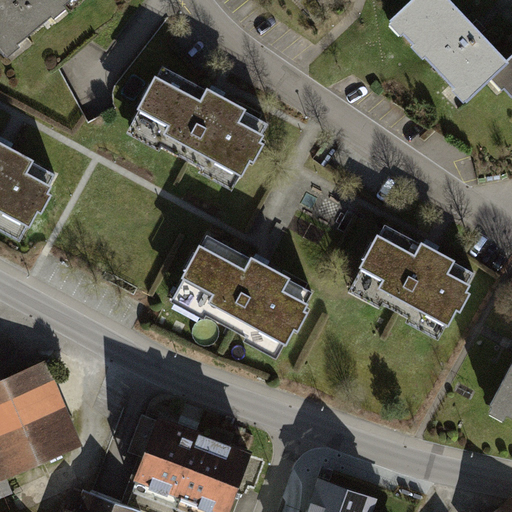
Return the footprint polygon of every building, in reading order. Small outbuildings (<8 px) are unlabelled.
[(0,0),(0,51),(6,58),(76,0),(0,0)] [(449,0),(412,0),(389,22),(402,36),(404,34),(414,44),(411,47),(423,59),(426,56),(456,88),(453,91),(465,103),(489,80),(500,92),(504,89),(511,97),(511,56),(507,61),(478,31),(449,0)] [(214,93),(163,65),(127,132),(158,149),(161,143),(204,167),(201,172),(235,190),(251,160),(255,163),(264,145),(261,143),(271,124),(214,93)] [(0,145),(0,229),(21,241),(57,177),(0,145)] [(436,251),(385,224),(348,292),(379,309),(383,301),(412,317),(409,323),(440,340),(457,308),(461,310),(469,296),(466,294),(477,273),(436,251)] [(257,261),(208,235),(171,303),(204,320),(207,315),(246,336),(244,340),(278,358),(294,328),(298,330),(310,307),(305,305),(313,290),(257,261)] [(0,477),(78,444),(44,363),(0,382),(0,477)] [(491,414),(505,422),(508,414),(511,416),(511,366),(492,405),(494,406),(491,414)] [(159,420),(143,414),(129,452),(144,457),(136,478),(224,511),(233,511),(258,447),(189,421),(162,411),(159,420)] [(374,511),(378,500),(319,479),(309,508),(307,511),(374,511)] [(145,511),(146,511),(85,489),(77,510),(67,506),(64,511),(145,511)] [(511,511),(511,494),(490,511),(511,511)]
